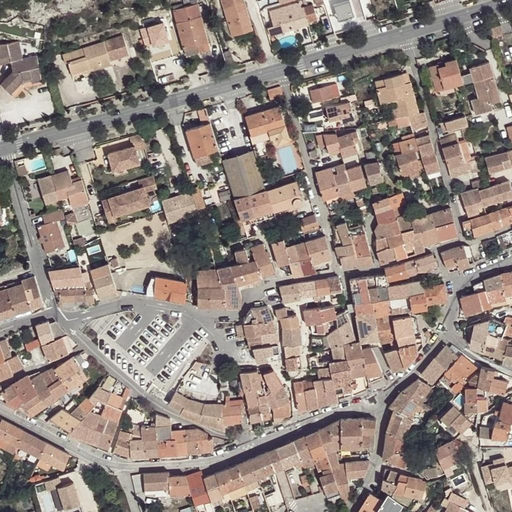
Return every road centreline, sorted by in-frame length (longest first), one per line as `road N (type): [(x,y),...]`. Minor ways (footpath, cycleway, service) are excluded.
road 1 (residential): [(339,272),(264,286),(240,314),(115,302),(57,312)]
road 2 (secondary): [(274,72),(2,149)]
road 3 (residential): [(268,440),(163,409),(57,312)]
road 4 (residential): [(464,241),(408,33)]
road 5 (residential): [(339,272),(281,70)]
road 6 (residential): [(2,149),(57,312)]
road 7 (residential): [(268,440),(190,463),(119,462)]
road 8 (secondary): [(408,33),(281,70)]
road 9 (residential): [(119,462),(0,409)]
road 10 (residential): [(464,241),(339,272)]
road 11 (residential): [(381,397),(374,473),(347,511)]
road 12 (residential): [(381,397),(268,440)]
